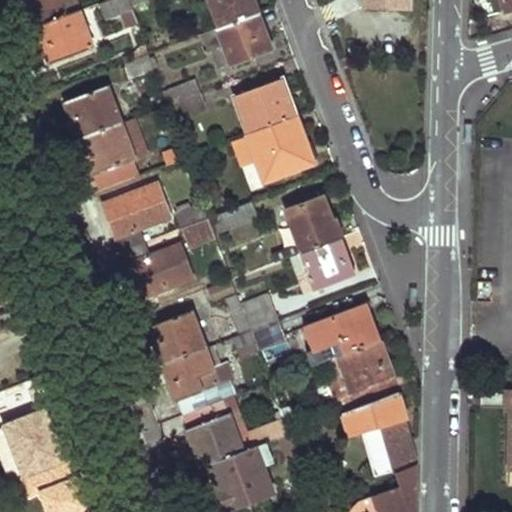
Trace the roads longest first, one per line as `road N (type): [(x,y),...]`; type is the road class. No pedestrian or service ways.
road 1 (tertiary): [(0,111),(149,511)]
road 2 (residential): [(443,215),(435,511)]
road 3 (residential): [(443,215),(393,213),(375,204),(295,0)]
road 4 (residential): [(446,66),(443,215)]
